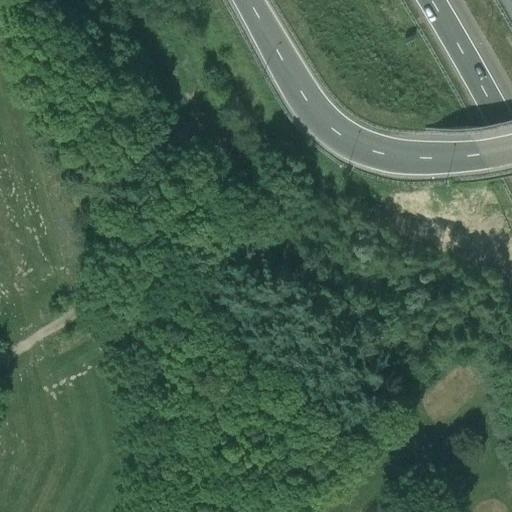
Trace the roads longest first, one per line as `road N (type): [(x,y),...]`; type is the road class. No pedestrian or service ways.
road 1 (trunk): [(244,0),(303,105),(336,138),(420,162),(511,146)]
road 2 (trunk): [(428,0),(511,147)]
